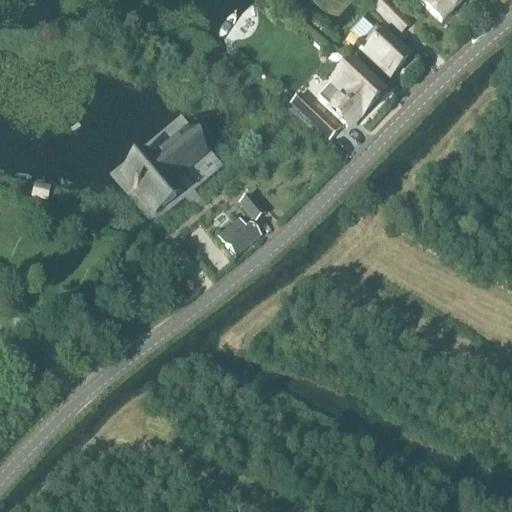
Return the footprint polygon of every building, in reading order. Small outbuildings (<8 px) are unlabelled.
[(432,0),(423,9),(441,25),(464,0),(432,0)] [(401,36),(409,28),(383,3),(376,11),(401,36)] [(391,79),(408,60),(375,30),(358,49),(391,79)] [(346,47),(343,47),(338,52),(346,59),(352,52),(346,47)] [(357,123),(379,99),(371,92),(376,86),(353,64),(317,101),(347,130),(355,121),(357,123)] [(322,119),(311,131),(314,134),(327,146),(338,134),(325,122),(322,119)] [(204,153),(186,132),(170,146),(172,148),(154,163),(147,155),(142,160),(141,159),(139,161),(140,161),(130,169),(130,168),(128,170),(128,171),(123,175),(124,176),(127,173),(138,186),(133,190),(136,193),(141,190),(145,195),(142,198),(156,215),(180,195),(167,179),(185,164),(187,167),(204,153)] [(249,198),(239,206),(254,224),(264,216),(249,198)] [(239,222),(218,240),(235,260),(260,240),(249,227),(245,230),(239,222)]
